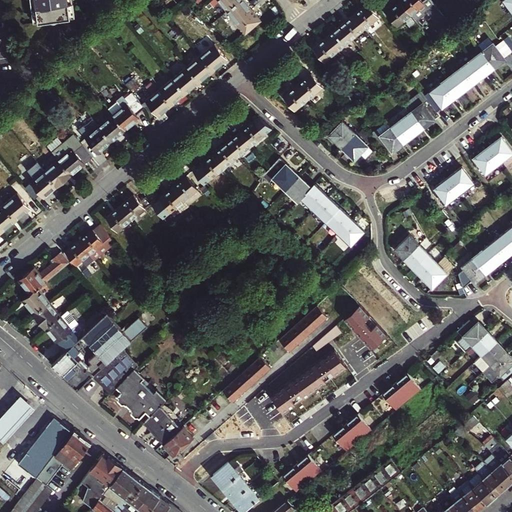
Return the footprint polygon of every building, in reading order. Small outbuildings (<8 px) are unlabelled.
[(35,0),(38,19),(38,21),(70,17),(70,16),(67,0),(35,0)] [(185,0),(182,0),(176,5),(184,15),(193,8),(185,0)] [(239,0),(219,0),(227,10),(239,0)] [(260,19),(244,0),(239,0),(227,10),(245,31),(260,19)] [(422,0),(400,0),(400,1),(411,14),(412,14),(416,19),(427,10),(423,4),(425,3),(422,0)] [(511,0),(503,0),(511,11),(511,10),(511,0)] [(410,15),(411,14),(400,1),(386,12),(397,25),(404,20),(410,27),(416,22),(410,15)] [(441,11),(434,2),(429,6),(437,15),(441,11)] [(354,14),(365,28),(379,16),(368,3),(354,14)] [(466,28),(468,30),(483,18),(475,9),(461,21),(466,28)] [(352,39),(365,28),(354,14),(341,25),(352,39)] [(490,27),(494,24),(490,18),(486,21),(490,27)] [(494,24),(490,27),(495,33),(499,30),(494,24)] [(352,39),(341,25),(327,36),(338,50),(352,39)] [(468,30),(466,28),(460,33),(463,37),(469,32),(468,30)] [(338,50),(327,36),(314,47),(325,61),(338,50)] [(451,39),(445,44),(448,48),(454,44),(451,39)] [(202,53),(215,68),(227,58),(214,43),(202,53)] [(484,50),(496,67),(506,59),(494,43),(484,50)] [(445,44),(438,49),(442,53),(448,48),(445,44)] [(484,50),(473,59),(485,74),(496,67),(484,50)] [(188,65),(201,80),(215,68),(202,53),(188,65)] [(430,55),(424,60),(428,64),(433,59),(430,55)] [(462,66),(474,82),(485,74),(473,59),(462,66)] [(418,71),(428,64),(424,60),(415,67),(418,71)] [(201,80),(188,65),(173,78),(186,93),(201,80)] [(474,82),(462,66),(452,74),(464,90),(474,82)] [(414,68),(409,72),(418,84),(423,80),(414,68)] [(311,73),(297,84),(309,98),(322,87),(311,73)] [(464,90),(452,74),(441,82),(454,98),(464,90)] [(134,77),(126,84),(130,88),(138,81),(134,77)] [(186,93),(173,78),(159,90),(171,105),(186,93)] [(441,82),(425,94),(429,98),(438,110),(454,98),(441,82)] [(402,83),(396,87),(400,92),(405,88),(402,83)] [(309,98),(297,84),(284,95),(295,109),(309,98)] [(408,104),(410,106),(411,107),(413,110),(425,126),(441,114),(438,110),(429,98),(425,94),(419,86),(411,92),(415,98),(408,104)] [(390,101),(400,92),(396,87),(385,96),(389,101),(390,101)] [(136,113),(145,106),(131,90),(124,96),(123,95),(108,107),(113,113),(126,129),(139,118),(136,113)] [(171,105),(159,90),(146,100),(159,115),(171,105)] [(378,108),(379,109),(389,101),(385,96),(375,104),(378,108)] [(368,109),(372,113),(378,108),(375,104),(368,109)] [(400,114),(403,118),(415,134),(425,126),(413,110),(411,107),(410,106),(400,114)] [(111,141),(126,129),(113,113),(98,126),(111,141)] [(404,143),(415,134),(403,118),(400,114),(399,113),(388,121),(389,122),(392,126),(404,143)] [(66,126),(56,115),(51,120),(60,131),(66,126)] [(2,119),(0,120),(0,130),(2,133),(9,128),(2,119)] [(254,119),(241,130),(252,144),(266,133),(254,119)] [(343,120),(329,134),(342,146),(355,132),(343,120)] [(375,137),(388,155),(404,143),(392,126),(389,122),(373,135),(375,137)] [(373,135),(365,125),(359,131),(370,142),(375,137),(373,135)] [(111,141),(98,126),(86,136),(98,152),(111,141)] [(227,142),(239,156),(252,144),(241,130),(227,142)] [(373,150),(355,132),(342,146),(355,158),(360,153),(365,158),(373,150)] [(93,156),(75,134),(68,140),(63,134),(49,146),(59,158),(72,173),(93,156)] [(511,148),(502,135),(488,146),(500,162),(502,160),(511,152),(511,148)] [(225,167),(239,156),(227,142),(214,153),(225,167)] [(500,162),(488,146),(474,157),(481,166),(476,171),(486,183),(491,179),(486,172),(500,162)] [(212,178),(225,167),(214,153),(200,164),(212,178)] [(72,173),(59,158),(45,170),(57,186),(72,173)] [(285,188),(299,174),(286,163),(281,158),(264,176),(269,181),(273,177),(285,188)] [(462,166),(447,177),(459,192),(474,181),(462,166)] [(44,197),(57,186),(45,170),(31,182),(44,197)] [(299,174),(285,188),(297,200),(301,196),(311,186),(299,174)] [(173,187),(185,200),(199,189),(188,175),(176,185),(173,187)] [(459,192),(447,177),(434,187),(438,192),(431,197),(440,208),(441,207),(444,211),(447,209),(444,204),(459,192)] [(169,178),(167,179),(173,187),(176,185),(169,178)] [(314,182),(311,186),(301,196),(313,209),(327,194),(314,182)] [(160,198),(175,215),(188,204),(185,200),(173,187),(160,198)] [(185,200),(188,204),(203,192),(199,189),(185,200)] [(4,204),(17,219),(30,208),(17,193),(4,204)] [(134,194),(120,206),(131,219),(145,207),(134,194)] [(339,206),(327,194),(313,209),(326,220),(339,206)] [(505,199),(499,204),(503,208),(509,203),(505,199)] [(0,207),(0,226),(3,231),(17,219),(4,204),(0,207)] [(497,213),(503,208),(499,204),(493,208),(497,213)] [(118,230),(131,219),(120,206),(106,217),(118,230)] [(338,232),(352,218),(339,206),(326,220),(338,232)] [(412,211),(409,207),(402,211),(405,216),(412,211)] [(184,226),(175,215),(170,220),(179,230),(184,226)] [(484,215),(478,220),(482,224),(488,219),(484,215)] [(445,220),(449,227),(453,223),(448,217),(445,220)] [(364,230),(352,218),(338,232),(361,254),(371,244),(360,234),(364,230)] [(476,229),(482,224),(478,220),(472,224),(476,229)] [(458,229),(453,223),(449,227),(454,232),(458,229)] [(93,227),(79,239),(90,253),(94,258),(115,241),(100,224),(95,229),(93,227)] [(511,251),(511,241),(504,231),(494,239),(507,255),(511,251)] [(410,233),(395,247),(405,257),(420,243),(410,233)] [(466,235),(460,241),(463,244),(470,239),(466,235)] [(90,253),(79,239),(65,250),(77,264),(90,253)] [(494,239),(483,248),(496,264),(507,255),(494,239)] [(458,249),(463,244),(460,241),(455,246),(458,249)] [(429,252),(420,243),(405,257),(414,266),(429,252)] [(496,264),(483,248),(473,256),(486,272),(496,264)] [(32,291),(39,286),(71,260),(62,250),(51,258),(53,261),(46,267),(47,269),(42,273),(36,265),(21,277),(32,291)] [(429,252),(414,266),(424,276),(438,261),(429,252)] [(486,272),(473,256),(462,264),(464,267),(458,272),(463,286),(473,278),(475,280),(486,272)] [(447,271),(438,261),(424,276),(433,285),(447,271)] [(24,298),(35,311),(50,300),(39,286),(32,291),(24,298)] [(46,326),(61,314),(50,300),(35,311),(46,326)] [(289,353),(327,317),(316,304),(278,341),(289,353)] [(68,308),(61,314),(46,326),(57,340),(59,338),(68,348),(83,334),(75,325),(79,322),(68,308)] [(94,374),(125,345),(149,324),(140,315),(125,328),(107,310),(83,334),(68,348),(53,363),(80,386),(94,374)] [(356,325),(371,342),(384,330),(370,313),(356,325)] [(476,323),(471,317),(458,329),(464,334),(457,340),(467,351),(473,344),(489,330),(479,320),(476,323)] [(371,342),(385,358),(399,346),(384,330),(371,342)] [(497,339),(489,330),(473,344),(481,352),(497,339)] [(491,362),(506,348),(497,339),(481,352),(483,355),(477,361),(483,367),(489,361),(491,362)] [(117,385),(136,366),(141,362),(125,345),(94,374),(111,391),(117,385)] [(327,351),(314,362),(328,378),(338,369),(340,371),(347,364),(331,346),(326,350),(327,351)] [(511,355),(506,348),(491,362),(482,371),(490,380),(496,374),(501,379),(511,368),(511,355)] [(442,353),(438,349),(432,355),(435,359),(442,353)] [(232,403),(271,367),(259,354),(221,391),(232,403)] [(328,378),(314,362),(301,374),(300,373),(296,376),(312,395),(320,389),(318,386),(328,378)] [(139,414),(140,415),(147,408),(152,413),(162,404),(161,402),(167,396),(157,386),(154,390),(142,378),(145,375),(136,366),(117,385),(121,389),(117,393),(119,395),(118,398),(122,402),(127,401),(132,405),(131,406),(133,409),(132,410),(137,414),(139,414)] [(408,372),(395,382),(396,383),(409,372),(408,372)] [(409,372),(396,383),(409,399),(422,388),(409,372)] [(153,382),(145,375),(142,378),(154,390),(157,386),(153,382)] [(312,395),(296,376),(291,381),(292,382),(280,393),(293,409),(303,400),(305,402),(312,395)] [(508,378),(502,383),(508,391),(511,387),(511,382),(511,381),(508,378)] [(395,382),(383,392),(383,393),(396,383),(395,382)] [(396,383),(383,393),(396,409),(409,399),(396,383)] [(470,397),(467,400),(471,405),(480,396),(472,387),(466,392),(470,397)] [(21,393),(0,416),(0,433),(6,440),(36,407),(21,393)] [(293,409),(280,393),(266,405),(265,404),(260,408),(277,427),(284,420),(282,418),(293,409)] [(496,394),(491,399),(494,403),(499,398),(496,394)] [(482,401),(485,404),(491,399),(488,396),(482,401)] [(491,399),(485,404),(489,408),(494,403),(491,399)] [(166,401),(162,404),(182,426),(186,423),(166,401)] [(152,413),(145,419),(153,428),(164,441),(182,426),(162,404),(152,413)] [(358,412),(346,423),(347,424),(359,413),(358,412)] [(359,413),(347,424),(359,439),(372,429),(359,413)] [(459,425),(466,430),(479,420),(473,414),(459,425)] [(346,423),(333,433),(334,434),(347,424),(346,423)] [(50,424),(25,451),(34,460),(59,433),(50,424)] [(347,424),(334,434),(347,449),(359,439),(347,424)] [(47,483),(63,463),(65,461),(72,466),(91,442),(75,429),(38,476),(46,482),(47,483)] [(482,443),(492,452),(501,461),(511,472),(511,453),(492,433),(482,443)] [(104,451),(82,479),(87,484),(82,497),(92,506),(124,467),(104,451)] [(309,453),(296,463),(297,465),(310,454),(309,453)] [(310,454),(297,465),(309,480),(322,469),(310,454)] [(317,511),(346,511),(361,501),(374,491),(378,487),(402,470),(392,456),(317,511)] [(497,494),(506,486),(491,470),(481,459),(473,467),(482,478),(497,494)] [(72,466),(65,461),(63,463),(70,469),(72,466)] [(224,485),(239,473),(244,468),(240,463),(234,468),(228,461),(214,473),(224,485)] [(511,480),(511,472),(501,461),(491,470),(506,486),(511,480)] [(283,474),(284,475),(297,465),(296,463),(283,474)] [(297,465),(284,475),(297,490),(309,480),(297,465)] [(234,497),(249,485),(239,473),(224,485),(234,497)] [(22,511),(46,482),(38,476),(9,511),(22,511)] [(478,510),(488,503),(473,486),(467,478),(458,485),(459,486),(462,490),(464,493),(478,510)] [(497,494),(482,478),(473,486),(488,503),(492,498),(497,494)] [(133,511),(153,489),(143,481),(114,511),(133,511)] [(22,511),(36,511),(55,489),(47,483),(46,482),(22,511)] [(234,497),(244,509),(259,497),(249,485),(234,497)] [(454,501),(463,511),(475,511),(478,510),(464,493),(462,490),(459,486),(458,485),(456,487),(448,493),(454,501)] [(147,511),(161,495),(153,489),(133,511),(147,511)] [(447,511),(463,511),(454,501),(448,493),(439,501),(440,503),(445,509),(447,511)] [(183,511),(161,495),(147,511),(183,511)] [(439,501),(434,495),(431,497),(437,505),(440,503),(439,501)] [(289,511),(296,507),(289,497),(269,511),(289,511)] [(432,511),(428,506),(426,503),(422,506),(416,510),(417,511),(432,511)]
